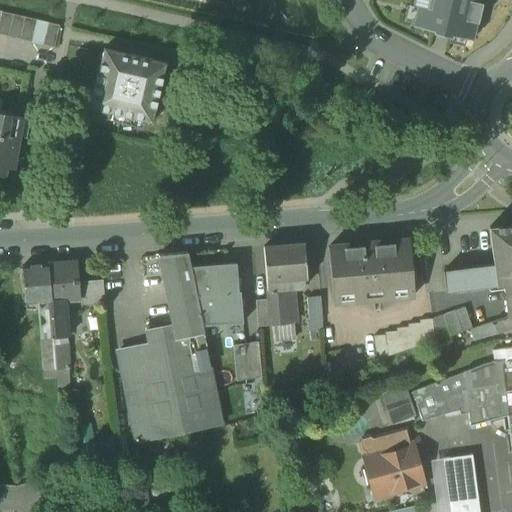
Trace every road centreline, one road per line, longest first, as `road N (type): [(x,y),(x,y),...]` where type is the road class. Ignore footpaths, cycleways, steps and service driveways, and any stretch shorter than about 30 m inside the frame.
road 1 (residential): [(388,219),(0,240)]
road 2 (residential): [(344,0),(380,49),(482,95)]
road 3 (residential): [(388,219),(459,209),(507,162)]
road 4 (residential): [(483,142),(440,187),(388,219)]
